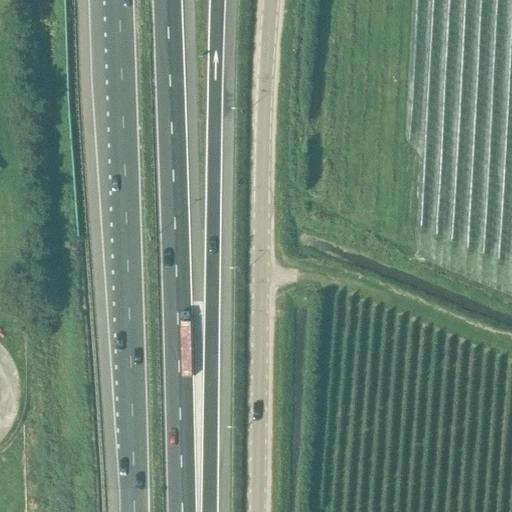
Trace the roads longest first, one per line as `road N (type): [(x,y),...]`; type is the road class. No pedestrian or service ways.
road 1 (motorway): [(194,511),(211,303),(216,0)]
road 2 (unclassified): [(254,511),(259,154),(272,0)]
road 3 (motorway): [(117,0),(132,511)]
road 4 (motorway): [(183,511),(169,0)]
